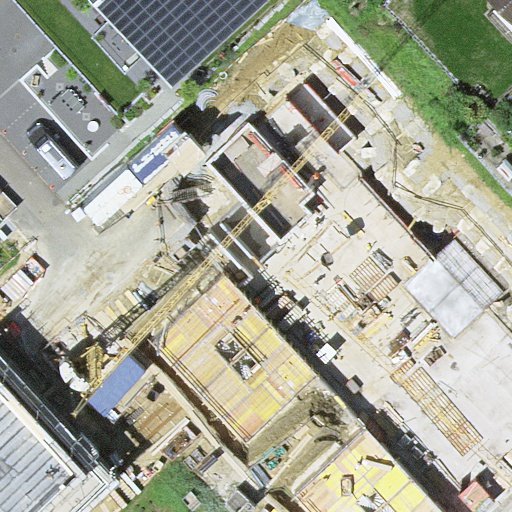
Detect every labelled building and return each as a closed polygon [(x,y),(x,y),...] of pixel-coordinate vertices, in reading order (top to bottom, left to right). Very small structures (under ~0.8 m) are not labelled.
[(90,0),(110,22),(143,58),(171,90),(270,0),(90,0)] [(511,0),(493,0),(511,20),(511,0)] [(126,73),(143,58),(110,22),(93,37),(126,73)] [(432,258),(355,177),(267,260),(365,363),(422,309),(402,287),(432,258)] [(319,379),(219,265),(145,329),(246,443),(319,379)] [(511,487),(511,341),(484,313),(408,387),(508,491),(511,487)] [(0,511),(89,511),(118,485),(0,357),(0,511)] [(441,511),(361,426),(283,498),(295,511),(441,511)]
